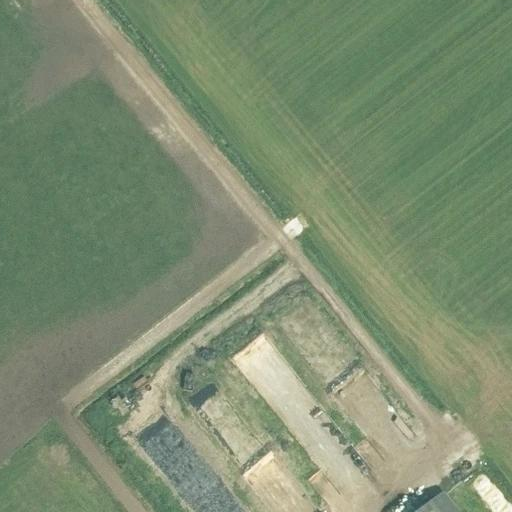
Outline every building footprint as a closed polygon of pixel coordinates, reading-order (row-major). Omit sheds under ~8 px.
[(128,379),(141,364),(133,357),(120,372),(128,379)] [(183,445),(208,474),(233,453),(209,424),(183,445)] [(171,511),(185,502),(157,462),(144,471),(171,511)] [(229,476),(243,506),(258,499),(243,469),(229,476)] [(167,511),(155,495),(137,508),(140,511),(167,511)] [(424,511),(451,511),(441,499),(424,511)]
